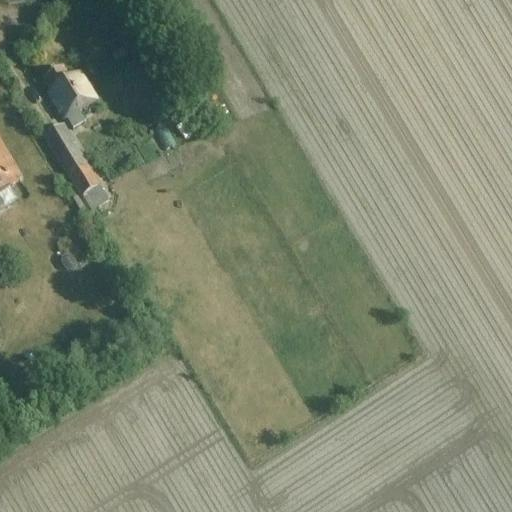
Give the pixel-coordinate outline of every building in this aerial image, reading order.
[(124,59),(120,53),(112,57),(115,64),(124,59)] [(64,123),(67,122),(72,130),(83,124),(77,115),(97,103),(80,74),(68,82),(62,71),(41,83),(48,94),(47,95),(64,123)] [(101,188),(64,127),(41,141),(79,202),(81,200),(91,215),(109,205),(99,189),(101,188)] [(0,194),(23,181),(0,141),(0,194)] [(0,337),(1,338),(11,330),(0,315),(0,337)]
